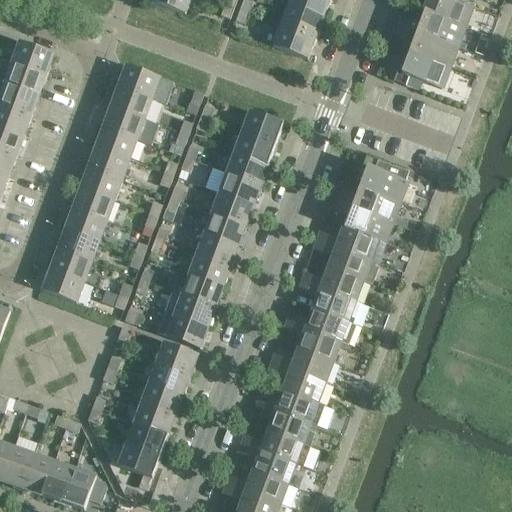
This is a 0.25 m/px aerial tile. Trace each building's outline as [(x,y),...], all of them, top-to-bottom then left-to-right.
[(152,0),(151,3),(185,15),(190,0),(152,0)] [(227,0),(225,6),(234,10),(237,0),(227,0)] [(330,0),(291,0),(289,7),(323,20),(330,0)] [(467,6),(450,0),(419,0),(429,4),(426,13),(464,28),(472,7),(467,6)] [(244,1),(240,12),(249,15),(253,4),(244,1)] [(225,6),(221,17),(230,20),(234,10),(225,6)] [(289,7),(281,27),(316,41),(323,20),(289,7)] [(240,12),(236,23),(245,26),(249,15),(240,12)] [(464,28),(426,13),(422,24),(402,18),(398,27),(457,48),(464,28)] [(281,27),(273,48),(308,61),(316,41),(281,27)] [(457,48),(398,27),(395,36),(415,43),(411,54),(449,69),(457,48)] [(20,44),(13,64),(46,77),(54,56),(20,44)] [(449,69),(411,54),(403,74),(398,72),(394,83),(420,93),(423,83),(441,90),(449,69)] [(46,77),(13,64),(5,85),(38,97),(46,77)] [(127,67),(119,88),(153,100),(160,80),(127,67)] [(5,85),(0,98),(0,106),(31,118),(38,97),(5,85)] [(119,88),(111,108),(145,121),(153,100),(119,88)] [(195,93),(191,105),(199,108),(204,96),(195,93)] [(0,106),(0,129),(23,138),(31,118),(0,106)] [(205,107),(201,119),(209,122),(214,110),(205,107)] [(111,108),(104,129),(137,141),(145,121),(111,108)] [(250,114),(243,135),(276,146),(284,126),(250,114)] [(201,119),(197,130),(205,133),(209,122),(201,119)] [(185,123),(180,134),(189,137),(193,126),(185,123)] [(0,129),(0,152),(16,158),(23,138),(0,129)] [(104,129),(96,149),(130,162),(137,141),(104,129)] [(176,146),(179,137),(170,133),(166,143),(176,146)] [(180,134),(176,146),(184,149),(189,137),(180,134)] [(243,135),(235,155),(268,167),(276,146),(243,135)] [(190,148),(186,159),(194,162),(198,151),(190,148)] [(96,149),(89,170),(122,182),(130,162),(96,149)] [(0,152),(0,175),(8,179),(16,158),(0,152)] [(235,155),(227,175),(261,187),(268,167),(235,155)] [(409,173),(366,157),(363,168),(368,169),(360,190),(399,204),(406,183),(406,182),(409,173)] [(186,159),(181,171),(190,174),(194,162),(186,159)] [(170,163),(165,175),(173,178),(178,166),(170,163)] [(89,170),(81,190),(115,203),(122,182),(89,170)] [(0,175),(0,198),(1,199),(8,179),(0,175)] [(165,175),(161,187),(169,190),(173,178),(165,175)] [(227,175),(220,196),(253,208),(261,187),(227,175)] [(175,188),(171,200),(179,203),(183,191),(175,188)] [(81,190),(74,211),(107,223),(115,203),(81,190)] [(336,193),(333,203),(391,224),(399,204),(360,190),(356,200),(336,193)] [(428,190),(425,200),(430,202),(434,192),(428,190)] [(220,196),(212,216),(246,228),(253,208),(220,196)] [(171,200),(166,212),(174,215),(179,203),(171,200)] [(391,224),(333,203),(330,211),(349,219),(345,230),(383,244),(391,224)] [(154,204),(150,216),(158,219),(163,207),(154,204)] [(74,211),(66,231),(99,244),(107,223),(74,211)] [(150,216),(146,228),(154,231),(158,219),(150,216)] [(212,216),(205,237),(238,248),(246,228),(212,216)] [(160,229),(155,241),(164,244),(168,232),(160,229)] [(321,233),(318,243),(369,262),(369,263),(376,265),(383,244),(345,230),(341,241),(321,233)] [(66,231),(58,252),(92,264),(99,244),(66,231)] [(205,237),(197,257),(231,269),(238,248),(205,237)] [(155,241),(151,253),(159,256),(164,244),(155,241)] [(369,262),(318,243),(315,251),(334,259),(330,271),(362,282),(369,263),(369,262)] [(139,245),(135,256),(143,259),(148,248),(139,245)] [(58,252),(51,272),(84,285),(92,264),(58,252)] [(135,256),(131,268),(139,271),(143,259),(135,256)] [(197,257),(189,278),(223,289),(231,269),(197,257)] [(145,270),(140,282),(149,285),(153,273),(145,270)] [(306,275),(303,284),(354,303),(362,282),(330,271),(326,282),(306,275)] [(51,272),(43,293),(77,305),(84,285),(51,272)] [(189,278),(182,298),(215,310),(223,289),(189,278)] [(140,282),(136,294),(144,297),(149,285),(140,282)] [(354,303),(303,284),(299,293),(319,299),(314,312),(347,323),(354,303)] [(124,285),(120,297),(128,300),(132,288),(124,285)] [(120,297),(115,309),(123,312),(128,300),(120,297)] [(182,298),(174,319),(208,330),(215,310),(182,298)] [(0,310),(0,342),(11,314),(0,310)] [(130,312),(125,323),(134,326),(138,314),(130,312)] [(347,323),(314,312),(310,322),(291,315),(287,325),(339,344),(347,323)] [(174,319),(167,339),(200,351),(208,330),(174,319)] [(339,344),(287,325),(284,334),(304,340),(299,352),(332,364),(339,344)] [(123,329),(119,341),(127,344),(131,332),(123,329)] [(165,345),(157,365),(191,377),(198,357),(165,345)] [(276,356),(272,365),(324,384),(332,364),(299,352),(295,363),(276,356)] [(112,359),(108,371),(116,374),(121,362),(112,359)] [(157,365),(149,386),(183,398),(191,377),(157,365)] [(324,384),(272,365),(269,374),(289,381),(284,393),(317,405),(324,384)] [(108,371),(103,382),(112,385),(116,374),(108,371)] [(149,386),(142,406),(175,419),(183,398),(149,386)] [(261,397),(257,406),(309,425),(317,405),(284,393),(280,404),(261,397)] [(97,399),(93,411),(101,414),(106,402),(97,399)] [(17,403),(14,411),(26,416),(29,407),(17,403)] [(134,427),(168,439),(175,419),(142,406),(134,427)] [(309,425),(257,406),(254,415),(274,422),(269,434),(302,445),(309,425)] [(29,407),(26,416),(38,420),(41,412),(29,407)] [(93,411),(89,422),(97,426),(98,424),(105,426),(108,419),(101,416),(101,414),(93,411)] [(58,418),(55,426),(66,430),(70,422),(58,418)] [(70,422),(66,430),(78,435),(81,427),(70,422)] [(134,427),(126,448),(160,460),(168,439),(134,427)] [(246,437),(242,447),(294,466),(302,445),(269,434),(265,444),(246,437)] [(0,444),(0,482),(2,483),(14,449),(0,444)] [(294,466),(242,447),(239,455),(259,462),(254,474),(287,486),(294,466)] [(126,448),(119,468),(144,477),(140,489),(148,492),(160,460),(126,448)] [(14,449),(2,483),(23,491),(35,457),(14,449)] [(35,457),(23,491),(44,498),(55,464),(35,457)] [(55,464),(44,498),(64,505),(76,471),(55,464)] [(76,471),(64,505),(83,511),(98,511),(100,508),(88,504),(97,479),(76,471)] [(231,478),(227,487),(279,506),(287,486),(254,474),(250,485),(231,478)] [(276,511),(279,506),(227,487),(224,496),(244,502),(240,511),(276,511)]
